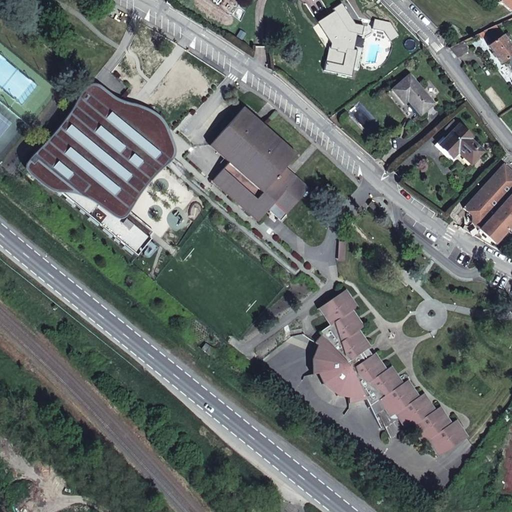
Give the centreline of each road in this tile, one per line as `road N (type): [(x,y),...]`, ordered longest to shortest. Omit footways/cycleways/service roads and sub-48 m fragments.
road 1 (residential): [(511,274),(376,183),(242,66),(132,0)]
road 2 (primary): [(0,231),(352,511)]
